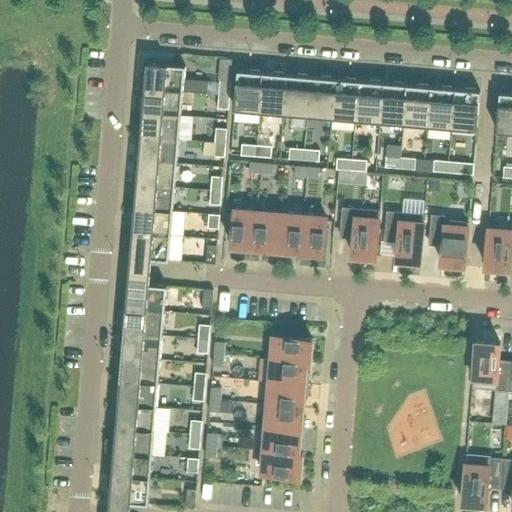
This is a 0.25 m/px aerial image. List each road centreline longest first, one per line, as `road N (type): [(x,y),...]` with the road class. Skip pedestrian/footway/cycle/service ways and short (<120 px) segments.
road 1 (residential): [(120,25),(80,511)]
road 2 (residential): [(511,58),(120,25)]
road 3 (residential): [(334,511),(355,286)]
road 4 (residential): [(511,298),(355,286)]
road 5 (residential): [(355,286),(206,273)]
